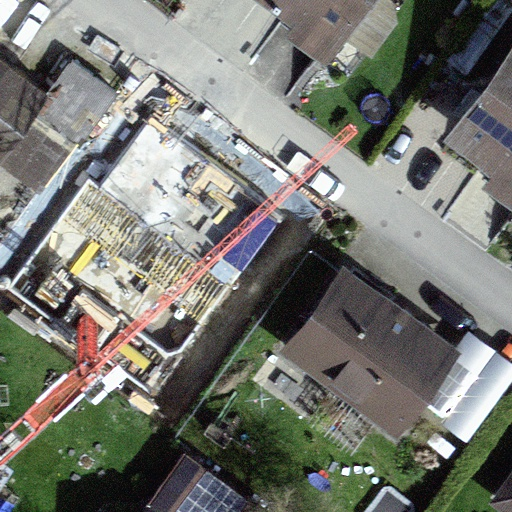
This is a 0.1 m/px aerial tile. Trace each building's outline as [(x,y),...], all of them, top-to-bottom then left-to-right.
[(286,0),(334,34),(357,0),(286,0)] [(0,44),(0,157),(1,158),(34,112),(78,143),(119,85),(64,46),(43,75),(0,44)] [(511,51),(457,125),(511,164),(511,51)] [(284,215),(149,116),(62,234),(197,334),(284,215)] [(343,271),(290,343),(397,422),(450,350),(343,271)] [(481,368),(442,418),(464,435),(503,385),(481,368)] [(269,511),(185,453),(153,500),(171,511),(269,511)] [(511,481),(502,495),(511,502),(511,481)]
